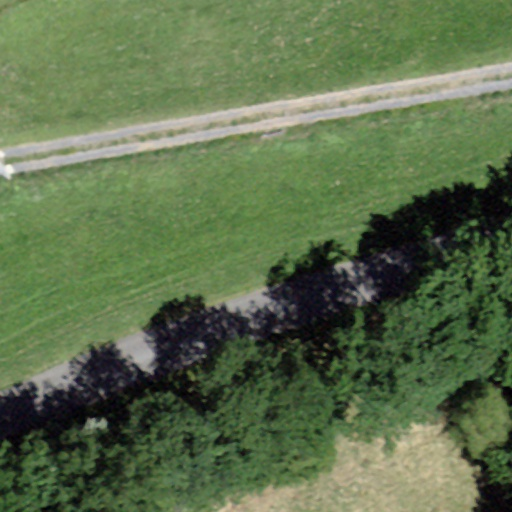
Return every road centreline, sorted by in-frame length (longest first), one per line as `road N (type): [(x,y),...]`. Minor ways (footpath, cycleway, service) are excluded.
road 1 (residential): [(511,230),(106,375),(0,426)]
road 2 (track): [(0,163),(511,75)]
